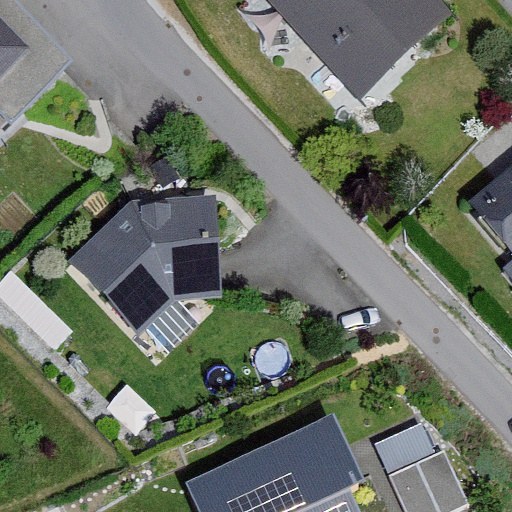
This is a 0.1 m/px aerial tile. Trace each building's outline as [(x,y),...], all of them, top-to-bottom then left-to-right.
[(0,0),(0,110),(14,125),(75,68),(10,0),(0,0)] [(342,75),(365,103),(455,30),(430,0),(267,0),(263,4),(330,85),(342,75)] [(511,184),(479,213),(511,250),(511,184)] [(144,341),(180,307),(225,307),(225,204),(134,204),(71,264),(144,341)] [(372,511),(337,431),(197,491),(205,511),(372,511)] [(440,463),(425,432),(379,454),(406,511),(469,511),(473,511),(448,459),(440,463)]
